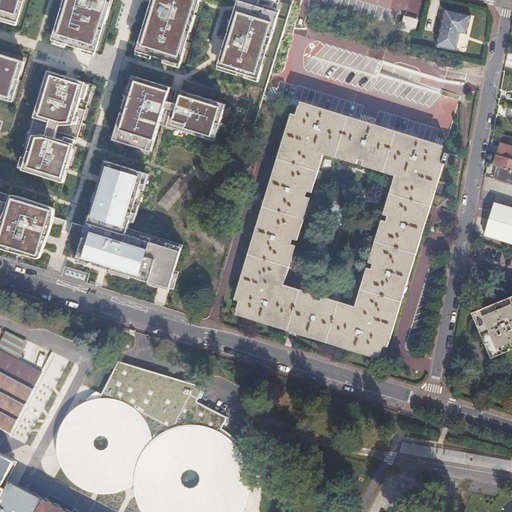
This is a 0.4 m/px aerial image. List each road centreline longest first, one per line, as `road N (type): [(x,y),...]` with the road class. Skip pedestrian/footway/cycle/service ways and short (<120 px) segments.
road 1 (residential): [(0,272),(428,402)]
road 2 (residential): [(428,402),(507,0)]
